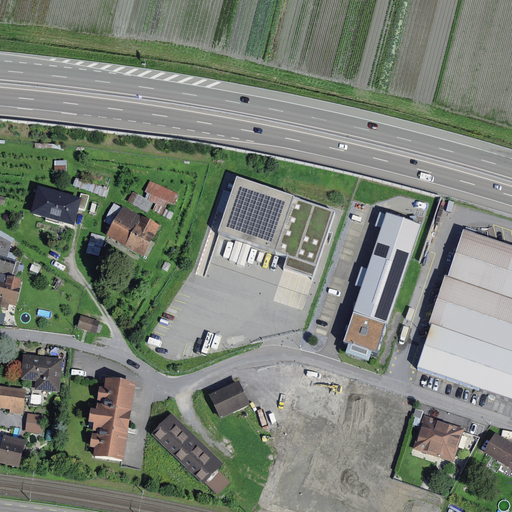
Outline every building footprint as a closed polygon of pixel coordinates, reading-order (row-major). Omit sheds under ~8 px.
[(181,194),(152,180),(146,192),(175,206),(181,194)] [(237,180),(219,237),(287,259),(283,271),(311,280),(334,211),(237,180)] [(86,200),(42,188),(34,214),(78,227),(86,200)] [(115,226),(122,206),(113,203),(106,223),(115,226)] [(164,227),(125,207),(109,237),(147,257),(164,227)] [(387,214),(344,342),(351,344),(347,355),(369,362),(372,352),(378,354),(421,225),(387,214)] [(87,252),(100,256),(106,238),(93,234),(87,252)] [(511,251),(461,235),(418,373),(511,402),(511,251)] [(28,265),(0,257),(0,311),(15,315),(28,265)] [(100,322),(81,317),(78,328),(96,334),(100,322)] [(67,358),(25,355),(23,379),(38,381),(37,392),(64,394),(67,358)] [(136,387),(107,382),(95,458),(124,463),(136,387)] [(241,382),(211,397),(222,420),(253,404),(241,382)] [(302,387),(300,386),(292,409),(340,426),(348,402),(302,387)] [(28,391),(0,387),(0,408),(26,412),(28,391)] [(27,415),(27,433),(47,433),(47,415),(27,415)] [(226,466),(174,415),(153,436),(206,487),(226,466)] [(467,428),(427,416),(417,448),(458,460),(467,428)] [(511,442),(500,436),(488,456),(511,470),(511,442)] [(28,443),(4,437),(0,452),(0,462),(22,468),(28,443)]
